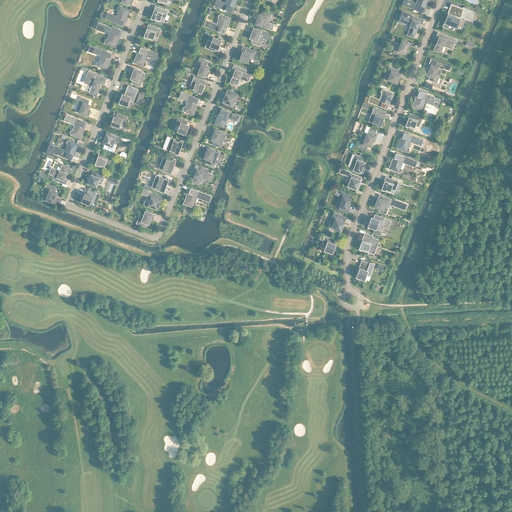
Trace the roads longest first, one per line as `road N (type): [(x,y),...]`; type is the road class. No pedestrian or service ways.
road 1 (residential): [(211,110),(157,240),(71,207),(149,0)]
road 2 (residential): [(351,291),(349,252),(444,0)]
